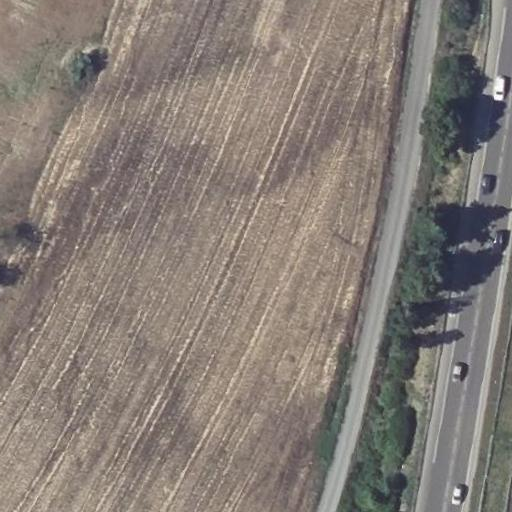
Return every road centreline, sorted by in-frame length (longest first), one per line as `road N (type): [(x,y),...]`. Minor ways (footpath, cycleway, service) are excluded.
road 1 (unclassified): [(324,511),(401,205),(431,0)]
road 2 (motorway): [(511,106),(445,511)]
